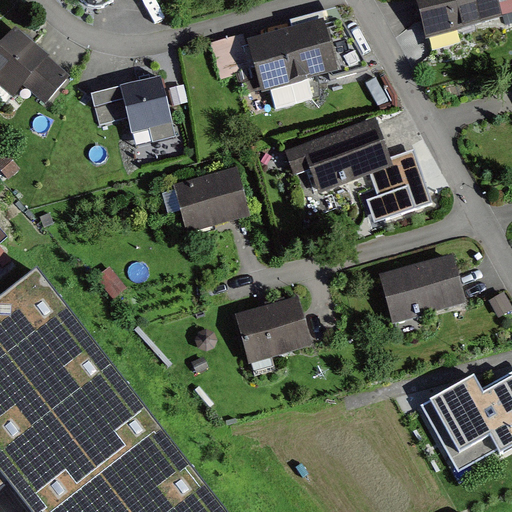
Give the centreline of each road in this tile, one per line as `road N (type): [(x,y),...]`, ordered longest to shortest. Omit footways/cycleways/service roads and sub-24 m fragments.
road 1 (residential): [(286,0),(144,37),(96,31),(46,0)]
road 2 (residential): [(482,211),(246,275)]
road 3 (residential): [(362,0),(482,211)]
